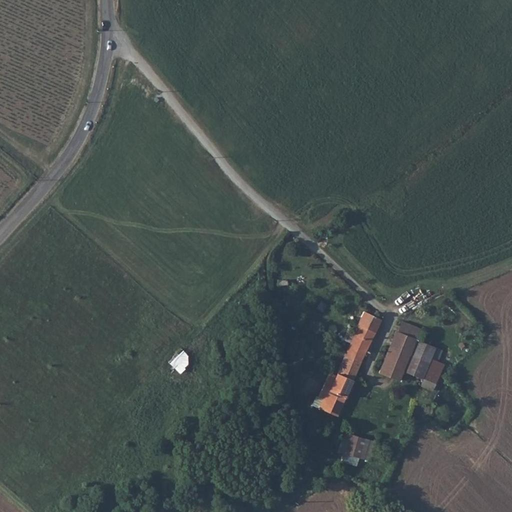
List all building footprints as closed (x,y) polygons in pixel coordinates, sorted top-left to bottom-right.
[(336,371),(350,379),(370,343),(380,323),(362,314),(356,327),(357,328),(342,359),(336,371)] [(395,336),(416,344),(419,336),(399,327),(394,334),(395,336)] [(437,365),(441,355),(416,344),(395,336),(388,351),(428,368),(431,364),(437,365)] [(184,366),(192,359),(183,349),(175,357),(184,366)] [(428,368),(388,351),(377,375),(397,383),(402,374),(422,382),(428,368)] [(445,369),(437,365),(431,364),(428,368),(422,382),(437,388),(445,369)] [(334,376),(326,392),(318,407),(333,414),(350,379),(336,371),(334,376)] [(327,372),(319,388),(326,392),(334,376),(327,372)] [(434,395),(437,388),(422,382),(419,390),(434,395)] [(370,467),(375,450),(344,438),(338,455),(370,467)]
